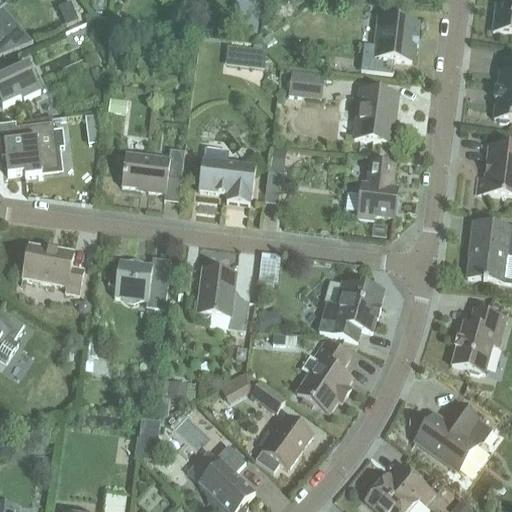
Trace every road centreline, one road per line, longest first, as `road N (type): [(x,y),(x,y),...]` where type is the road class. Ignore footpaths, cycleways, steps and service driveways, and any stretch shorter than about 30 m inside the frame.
road 1 (residential): [(425,270),(0,213)]
road 2 (residential): [(304,511),(384,406),(425,270)]
road 3 (residential): [(425,270),(460,0)]
